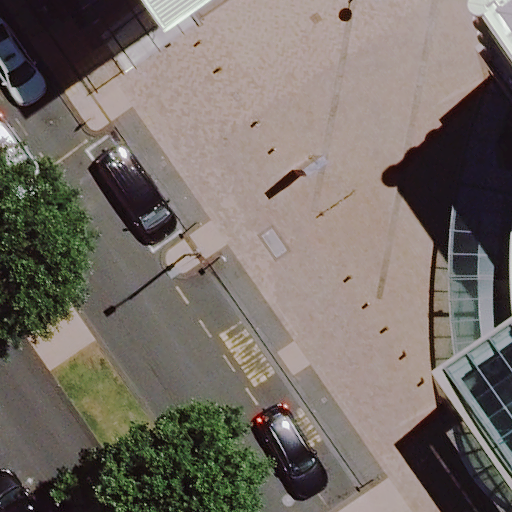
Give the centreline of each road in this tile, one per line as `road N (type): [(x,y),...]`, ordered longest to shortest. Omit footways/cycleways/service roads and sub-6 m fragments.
road 1 (tertiary): [(0,151),(248,511)]
road 2 (tertiary): [(104,511),(0,368)]
